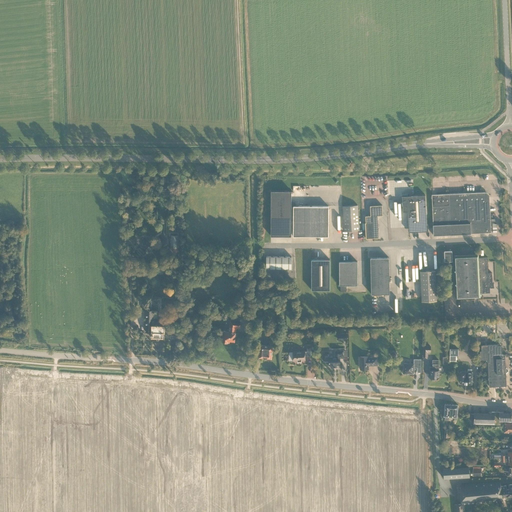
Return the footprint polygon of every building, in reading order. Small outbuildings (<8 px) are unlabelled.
[(328,236),(328,234),(329,206),(293,206),(293,221),(291,221),(291,191),(271,190),(271,236),(291,236),(291,224),(293,224),(293,236),(328,236)] [(434,234),(439,234),(440,234),(455,234),(463,233),(468,233),(488,232),(491,232),(490,207),(490,204),(489,194),(487,192),(432,194),(434,234)] [(426,195),(407,196),(402,196),(403,211),(408,211),(409,231),(428,230),(428,223),(427,223),(426,195)] [(358,205),(343,206),(345,231),(360,230),(358,205)] [(366,223),(363,223),(363,229),(366,229),(366,234),(366,238),(373,238),(379,237),(379,234),(378,221),(378,215),(383,215),(382,205),(370,205),(371,215),(366,215),(366,223)] [(451,249),(449,249),(449,250),(444,250),(445,259),(443,259),(443,263),(449,262),(449,261),(453,261),(452,252),(451,249)] [(454,264),(451,265),(452,289),(456,289),(456,298),(481,297),(480,292),(490,292),(489,286),(491,285),(492,284),(492,283),(493,283),(492,272),(489,272),(488,257),(479,257),(478,254),(454,255),(454,264)] [(292,256),(266,256),(266,268),(291,269),(292,256)] [(372,294),(390,293),(389,257),(371,257),(372,294)] [(312,259),(312,290),(330,290),(330,259),(312,259)] [(340,261),(340,285),(358,285),(357,261),(340,261)] [(422,301),(437,300),(436,270),(427,271),(420,271),(422,301)] [(147,310),(146,331),(152,332),(152,337),(165,337),(165,328),(168,328),(169,321),(166,321),(166,320),(163,319),(163,323),(165,323),(165,325),(153,324),(153,318),(154,318),(154,310),(147,310)] [(224,330),(222,341),(224,341),(223,343),(226,343),(226,341),(229,342),(230,339),(234,340),(236,326),(240,327),(241,321),(240,320),(240,318),(231,316),(231,319),(229,331),(224,330)] [(261,344),(259,356),(272,358),(273,345),(261,344)] [(481,359),(488,359),(505,358),(505,354),(503,355),(503,354),(502,354),(502,345),(498,346),(498,344),(482,345),(482,350),(480,350),(481,359)] [(423,345),(423,356),(428,356),(428,352),(431,352),(431,345),(423,345)] [(301,361),(301,360),(305,360),(305,356),(311,355),(311,347),(307,347),(307,351),(289,351),(289,360),(293,360),(297,360),(297,361),(298,361),(301,361)] [(458,348),(450,348),(450,360),(456,361),(456,354),(458,354),(458,348)] [(324,356),(325,361),(329,361),(329,362),(329,365),(333,365),(333,366),(336,366),(336,365),(340,365),(340,357),(344,357),(344,350),(335,350),(335,356),(329,357),(329,355),(324,356)] [(369,365),(378,365),(377,357),(368,357),(368,356),(360,356),(360,368),(369,368),(369,365)] [(505,358),(488,359),(489,386),(507,385),(505,358)] [(421,367),(421,359),(414,359),(414,363),(404,363),(404,369),(403,369),(403,374),(408,374),(408,373),(414,373),(414,367),(421,367)] [(433,366),(430,366),(430,370),(431,370),(430,378),(435,378),(436,376),(439,376),(439,368),(439,364),(439,360),(433,359),(433,364),(433,366)] [(461,371),(460,382),(472,383),(473,371),(472,371),(472,369),(468,369),(468,371),(461,371)] [(444,415),(445,416),(444,419),(448,420),(449,416),(457,417),(458,404),(445,403),(444,415)] [(503,409),(503,411),(500,411),(499,411),(492,411),(492,414),(471,413),(470,422),(494,423),(494,424),(500,424),(501,419),(511,419),(511,411),(511,409),(503,409)] [(450,437),(451,432),(451,431),(453,431),(453,429),(445,428),(444,436),(450,437)] [(444,478),(470,477),(470,466),(443,468),(444,471),(441,472),(441,474),(444,474),(444,478)] [(481,469),(480,469),(480,467),(473,467),(473,469),(473,475),(482,475),(481,469)] [(455,511),(464,511),(464,504),(501,500),(501,497),(501,496),(507,495),(507,496),(511,495),(511,483),(509,484),(509,488),(507,489),(506,485),(501,485),(500,481),(460,485),(462,504),(454,504),(455,511)]
